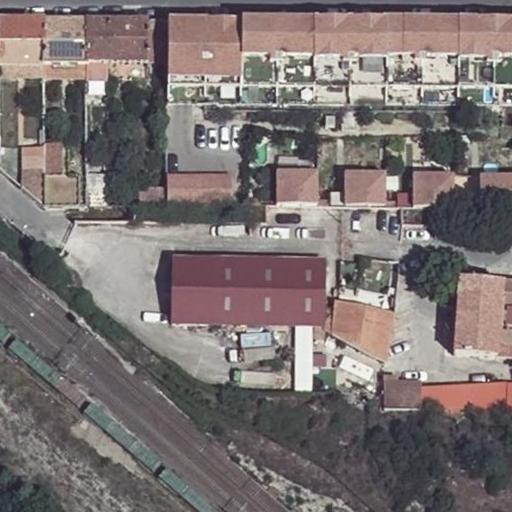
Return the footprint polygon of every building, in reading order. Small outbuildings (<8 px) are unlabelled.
[(511,21),(190,23),(165,23),(165,66),(165,107),(190,107),(511,107),(511,21)] [(0,68),(42,68),(42,23),(0,22),(0,68)] [(42,68),(85,68),(85,65),(85,23),(42,23),(42,68)] [(85,65),(106,65),(106,23),(85,23),(85,65)] [(146,23),(106,23),(106,65),(115,66),(145,65),(165,66),(165,23),(153,23),(146,23)] [(85,86),(106,85),(106,65),(85,65),(85,68),(85,86)] [(145,65),(115,66),(115,81),(145,81),(145,65)] [(0,86),(42,86),(42,68),(0,68),(0,86)] [(42,86),(85,86),(85,68),(42,68),(42,86)] [(44,209),(78,209),(79,178),(62,178),(62,147),(42,147),(42,151),(44,180),(44,209)] [(0,172),(5,176),(9,170),(7,168),(6,151),(0,150),(0,172)] [(23,180),(44,180),(42,151),(22,150),(23,180)] [(273,174),(273,207),(313,206),(313,175),(273,174)] [(341,176),(341,208),(381,208),(381,175),(341,176)] [(85,190),(101,191),(100,176),(85,176),(85,190)] [(450,177),(409,177),(409,209),(450,209),(450,177)] [(511,177),(476,178),(476,210),(511,209),(511,177)] [(164,186),(164,207),(232,207),(231,179),(164,178),(164,186)] [(42,208),(44,209),(44,180),(23,180),(23,192),(42,208)] [(138,211),(164,210),(164,207),(164,186),(138,186),(138,211)] [(85,209),(101,209),(101,191),(85,190),(85,209)] [(173,325),(323,326),(323,310),(323,263),(172,261),(173,325)] [(452,356),(495,359),(501,283),(457,280),(452,356)] [(511,283),(501,283),(495,359),(511,360),(511,283)] [(334,310),(331,337),(384,363),(392,290),(335,299),(334,310)] [(323,326),(322,332),(331,337),(334,310),(323,310),(323,326)] [(308,390),(309,330),(293,330),(292,390),(308,390)] [(384,363),(383,412),(420,413),(421,391),(421,364),(384,363)] [(421,391),(420,413),(504,407),(511,409),(511,392),(507,392),(421,391)]
